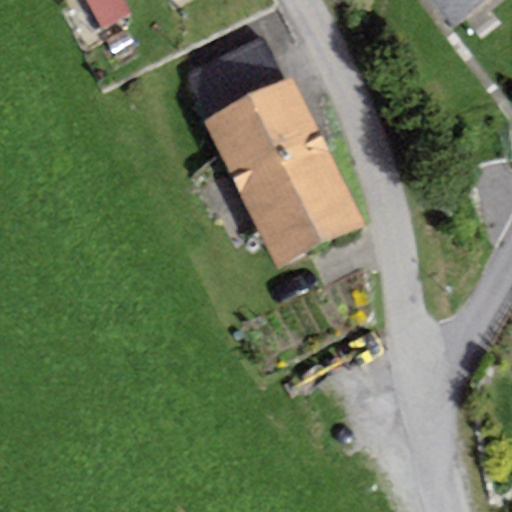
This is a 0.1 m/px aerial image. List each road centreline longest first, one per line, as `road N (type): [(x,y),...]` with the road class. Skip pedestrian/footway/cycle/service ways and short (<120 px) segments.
road 1 (residential): [(420,390),(380,184),(347,89),(299,0)]
road 2 (residential): [(511,256),(420,390)]
road 3 (residential): [(420,390),(448,511)]
